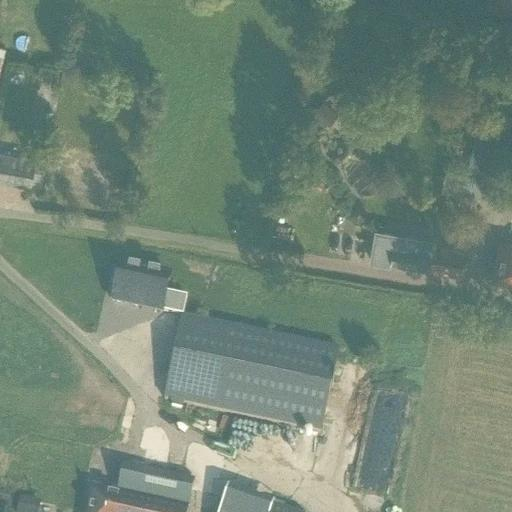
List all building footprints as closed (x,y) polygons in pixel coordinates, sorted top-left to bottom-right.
[(511,0),(484,0),(483,12),(511,16),(511,0)] [(0,180),(30,186),(35,158),(0,152),(0,180)] [(458,174),(456,189),(498,197),(501,182),(458,174)] [(374,235),(370,262),(459,277),(464,252),(439,248),(438,251),(432,249),(433,241),(384,233),(383,236),(374,235)] [(511,246),(500,244),(494,277),(511,280),(511,246)] [(114,286),(110,305),(162,316),(170,277),(118,266),(117,272),(113,271),(110,286),(114,286)] [(320,433),(338,351),(182,318),(165,400),(320,433)] [(210,481),(216,469),(191,457),(185,469),(210,481)] [(186,511),(194,480),(124,465),(118,491),(93,485),(86,511),(186,511)] [(14,501),(14,511),(34,511),(34,500),(14,501)]
